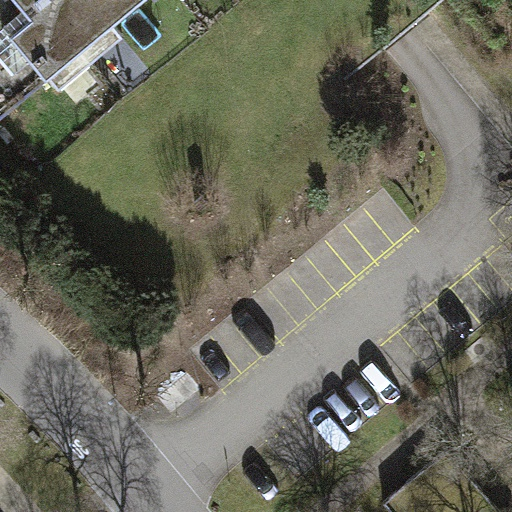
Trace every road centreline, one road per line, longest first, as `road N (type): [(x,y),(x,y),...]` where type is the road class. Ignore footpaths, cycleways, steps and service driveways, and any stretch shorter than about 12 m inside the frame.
road 1 (residential): [(142,488),(464,223),(481,140),(408,48)]
road 2 (residential): [(142,488),(0,346)]
